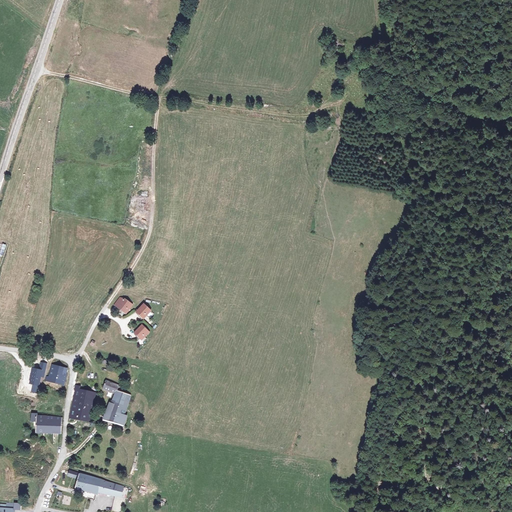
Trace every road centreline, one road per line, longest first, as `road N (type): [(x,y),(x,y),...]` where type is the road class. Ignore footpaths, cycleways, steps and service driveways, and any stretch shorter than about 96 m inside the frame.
road 1 (track): [(511,263),(410,396),(384,449),(373,511)]
road 2 (track): [(157,99),(151,231),(109,302)]
road 3 (tertiary): [(0,181),(60,0)]
road 4 (residential): [(36,511),(61,457),(75,360)]
road 5 (track): [(37,69),(157,99)]
